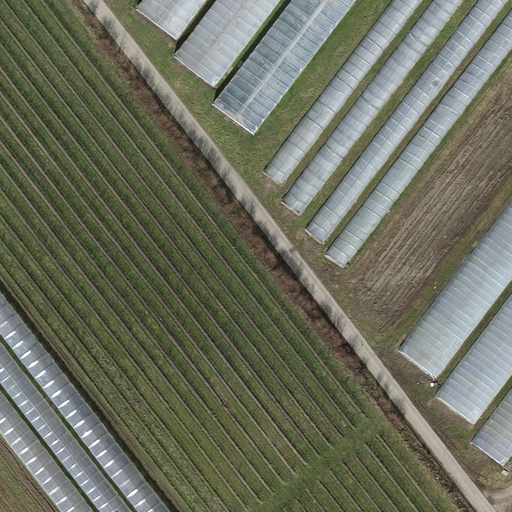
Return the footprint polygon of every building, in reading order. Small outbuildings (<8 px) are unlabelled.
[(145,0),(137,11),(178,42),(209,0),(145,0)] [(219,0),(175,58),(215,88),(281,0),(219,0)] [(293,0),(214,105),(255,135),(357,0),(293,0)] [(397,0),(266,171),(283,184),(423,0),(397,0)] [(436,0),(287,199),(304,212),(463,0),(436,0)] [(482,0),(307,228),(325,241),(510,0),(482,0)] [(511,14),(329,253),(346,266),(511,48),(511,14)] [(511,281),(511,200),(399,347),(439,377),(511,281)] [(477,424),(511,377),(511,297),(439,396),(477,424)] [(505,467),(511,457),(511,388),(472,442),(505,467)]
